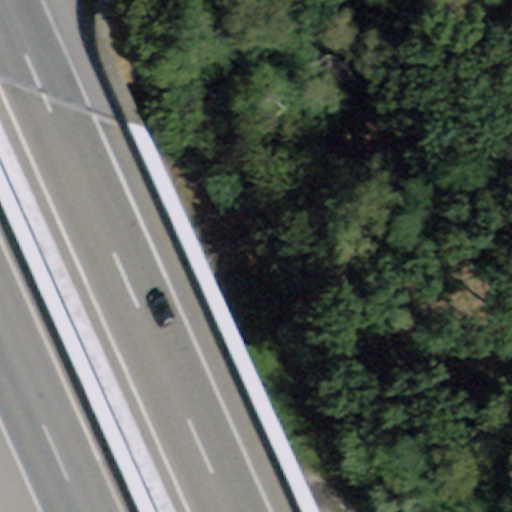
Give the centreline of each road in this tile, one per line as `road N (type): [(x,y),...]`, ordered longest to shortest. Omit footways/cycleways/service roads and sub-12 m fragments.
road 1 (track): [(511,499),(499,511),(341,511),(0,287)]
road 2 (motorway): [(230,511),(1,0)]
road 3 (motorway): [(0,329),(81,511)]
